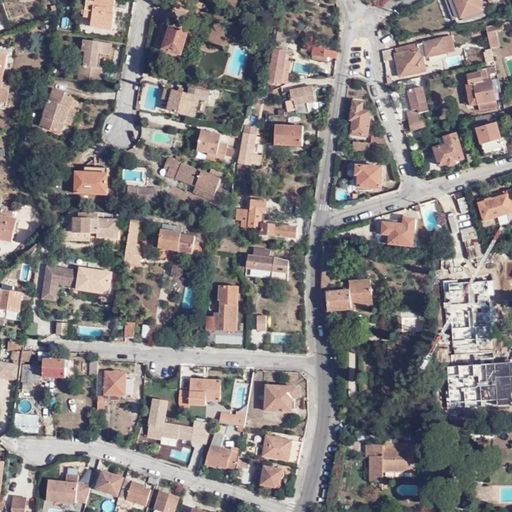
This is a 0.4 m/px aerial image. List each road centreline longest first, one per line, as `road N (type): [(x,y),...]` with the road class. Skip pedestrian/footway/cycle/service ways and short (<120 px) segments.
road 1 (residential): [(36,343),(321,366)]
road 2 (residential): [(47,442),(295,511)]
road 3 (residential): [(354,27),(319,224)]
road 4 (residential): [(419,192),(365,27)]
road 5 (residential): [(321,366),(323,415),(305,511)]
road 6 (residential): [(319,224),(321,366)]
road 7 (residential): [(123,135),(146,0)]
